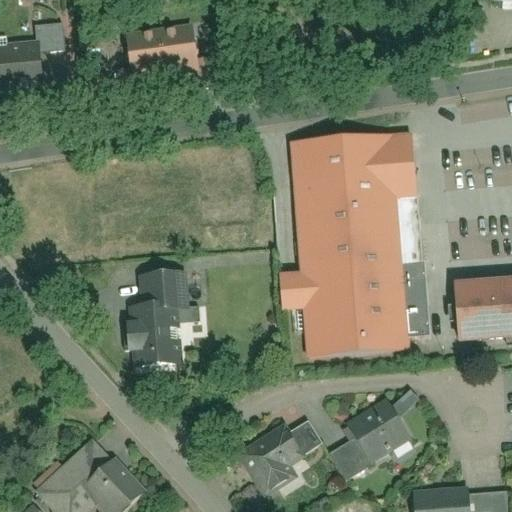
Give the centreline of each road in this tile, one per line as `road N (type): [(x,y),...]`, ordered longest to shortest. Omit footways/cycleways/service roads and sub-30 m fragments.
road 1 (residential): [(511,81),(0,158)]
road 2 (residential): [(184,459),(305,392),(476,378),(479,450)]
road 3 (residential): [(0,270),(184,459)]
